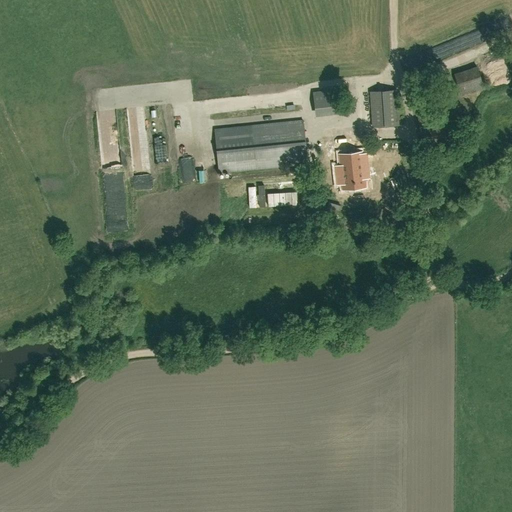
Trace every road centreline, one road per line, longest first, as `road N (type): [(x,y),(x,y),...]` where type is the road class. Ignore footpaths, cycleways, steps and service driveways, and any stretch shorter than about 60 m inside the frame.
road 1 (track): [(438,281),(304,339),(109,360),(64,385),(0,447)]
road 2 (unclassified): [(511,274),(470,286),(438,281),(400,86)]
